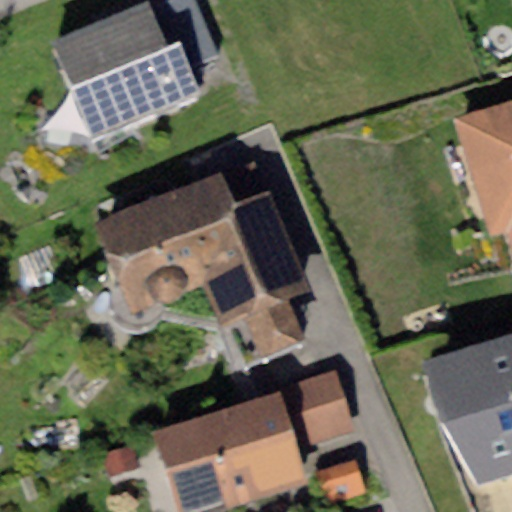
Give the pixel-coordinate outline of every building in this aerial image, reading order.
[(194,0),(173,0),(150,10),(166,49),(179,43),(189,67),(217,55),(194,0)] [(148,5),(50,44),(89,139),(200,94),(189,67),(179,43),(166,49),(150,10),(148,5)] [(511,113),(453,131),(490,250),(508,244),(511,256),(511,113)] [(217,176),(96,224),(133,314),(157,304),(165,307),(173,306),(181,300),(184,294),(203,286),(221,331),(238,323),(288,305),(309,295),(269,196),(231,211),(217,176)] [(302,342),(288,305),(238,323),(253,361),(302,342)] [(511,336),(421,364),(439,422),(477,486),(511,476),(511,336)] [(334,375),(277,394),(295,451),(353,431),(334,375)] [(277,394),(155,433),(179,511),(207,511),(304,481),(295,451),(277,394)] [(132,448),(103,456),(109,475),(138,468),(132,448)] [(323,511),(334,511),(367,501),(355,467),(314,481),(323,511)]
